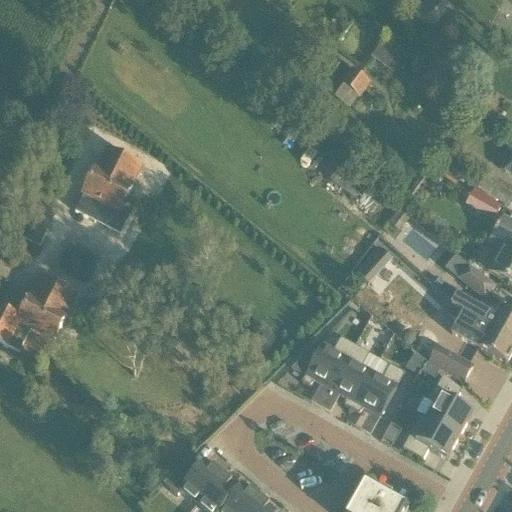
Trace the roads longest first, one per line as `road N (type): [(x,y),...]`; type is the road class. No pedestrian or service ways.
road 1 (residential): [(369,453),(274,399),(230,439),(319,511)]
road 2 (unclassified): [(0,204),(99,0)]
